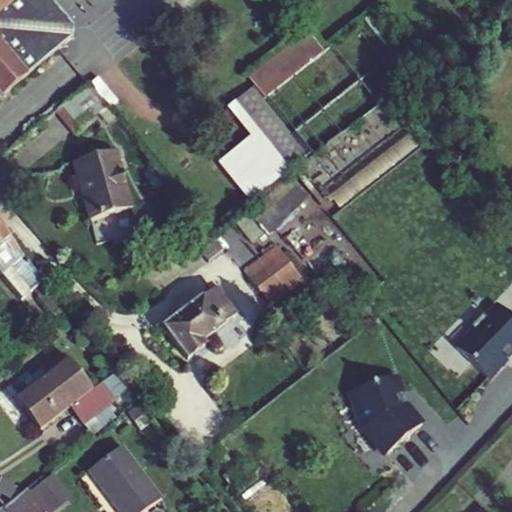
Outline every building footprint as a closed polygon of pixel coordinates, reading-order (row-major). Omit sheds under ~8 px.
[(0,37),(0,42),(32,81),(71,48),(72,37),(40,0),(0,0),(0,22),(6,18),(17,31),(3,42),(0,37)] [(6,18),(0,22),(0,37),(3,42),(17,31),(6,18)] [(249,79),(265,100),(324,53),(308,32),(249,79)] [(0,106),(32,81),(0,42),(0,106)] [(89,92),(106,113),(117,104),(100,82),(89,92)] [(60,115),(55,119),(72,140),(106,113),(89,92),(60,115)] [(256,138),(248,144),(218,168),(248,207),(307,160),(253,93),(233,109),(256,138)] [(256,138),(233,109),(225,115),(248,144),(256,138)] [(114,158),(71,168),(86,227),(128,215),(114,158)] [(289,177),(258,206),(278,227),(310,197),(289,177)] [(0,280),(21,306),(33,295),(57,325),(67,316),(0,234),(0,280)] [(183,254),(207,284),(229,267),(211,244),(205,237),(183,254)] [(264,267),(247,280),(263,301),(280,288),(282,291),(298,279),(283,260),(268,272),(264,267)] [(221,295),(165,337),(189,368),(206,355),(202,351),(235,326),(220,305),(226,301),(221,295)] [(488,383),(511,358),(511,321),(500,310),(488,322),(485,319),(473,331),(476,335),(458,353),(488,383)] [(46,377),(11,406),(36,435),(65,411),(79,427),(109,402),(107,399),(102,394),(113,385),(105,376),(86,392),(58,358),(41,372),(46,377)] [(397,381),(352,395),(362,427),(388,457),(422,427),(410,413),(408,415),(403,410),(400,399),(402,398),(397,381)] [(118,390),(113,385),(102,394),(107,399),(118,390)] [(120,452),(89,475),(115,511),(146,511),(157,504),(120,452)] [(41,511),(26,492),(3,511),(1,511),(41,511)]
